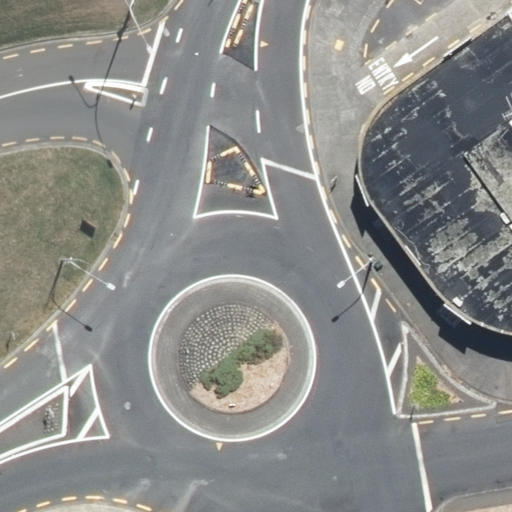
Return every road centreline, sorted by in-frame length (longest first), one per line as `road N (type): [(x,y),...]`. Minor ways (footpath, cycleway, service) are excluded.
road 1 (secondary): [(229,232),(267,238),(330,281),(357,353),(354,392),(339,427)]
road 2 (secondary): [(294,471),(254,487),(211,488),(170,475),(135,449),(111,413),(100,372)]
road 3 (secondary): [(249,0),(233,63),(229,232)]
road 4 (secondary): [(100,372),(102,336),(133,273),(194,236),(229,232)]
road 5 (secondary): [(511,446),(422,454),(339,427)]
road 6 (secondary): [(100,372),(0,440)]
